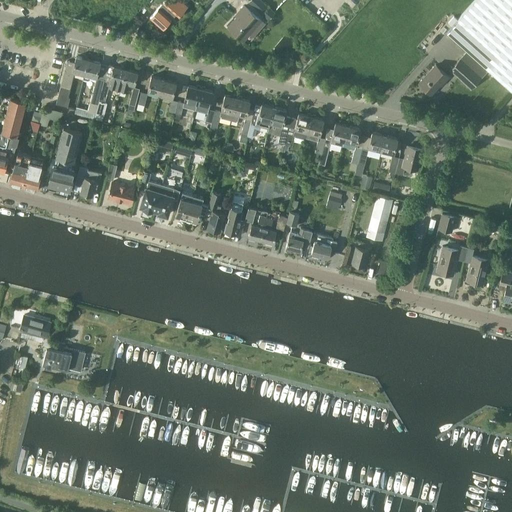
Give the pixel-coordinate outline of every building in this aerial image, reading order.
[(101,0),(97,6),(106,12),(114,0),(101,0)] [(164,0),(164,1),(164,2),(151,17),(163,28),(171,19),(174,22),(179,17),(188,6),(181,0),(164,0)] [(261,0),(249,0),(247,3),(261,15),(269,7),(261,0)] [(511,0),(485,0),(452,38),(466,51),(460,58),(450,69),(471,88),(481,77),(482,77),(488,71),(511,92),(511,90),(511,0)] [(256,32),(265,23),(245,6),(240,11),(241,12),(229,26),(244,39),(253,29),(256,32)] [(76,56),(74,62),(67,60),(60,86),(57,101),(66,103),(70,88),(74,71),(84,73),(88,59),(76,56)] [(98,101),(108,65),(108,64),(106,70),(101,69),(98,68),(100,62),(88,59),(84,73),(96,77),(88,109),(76,106),(75,113),(86,116),(94,118),(98,101)] [(442,84),(449,76),(436,64),(420,82),(431,93),(440,83),(442,84)] [(126,69),(108,65),(94,118),(102,121),(107,102),(105,101),(106,94),(109,95),(110,93),(119,95),(126,69)] [(126,69),(119,95),(121,89),(125,90),(127,83),(134,85),(137,72),(126,69)] [(147,91),(159,94),(164,79),(151,75),(147,91)] [(176,82),(164,79),(159,94),(172,97),(176,82)] [(178,101),(175,113),(181,114),(183,106),(195,109),(197,104),(201,88),(188,84),(184,102),(178,101)] [(128,104),(129,104),(127,109),(134,110),(135,106),(139,88),(133,87),(128,104)] [(197,104),(195,109),(207,113),(208,108),(213,91),(201,88),(197,104)] [(141,92),(138,104),(137,109),(143,111),(144,105),(147,93),(141,92)] [(225,94),(221,110),(221,112),(215,110),(211,126),(217,127),(220,115),(221,116),(221,117),(232,120),(238,98),(225,94)] [(19,136),(17,135),(20,124),(23,113),(25,101),(10,97),(7,109),(4,120),(1,131),(0,130),(0,170),(4,171),(8,156),(13,157),(15,145),(17,145),(19,136)] [(250,101),(238,98),(232,120),(236,121),(237,120),(238,120),(239,114),(246,116),(250,101)] [(171,100),(168,111),(175,113),(178,101),(171,100)] [(262,103),(260,111),(254,110),(251,119),(248,136),(251,137),(254,135),(256,129),(259,130),(260,126),(268,128),(274,107),(262,103)] [(62,111),(54,109),(45,106),(39,124),(47,126),(49,118),(60,121),(62,111)] [(287,110),(274,107),(268,128),(267,132),(280,135),(278,143),(282,144),(280,150),(282,151),(291,117),(285,115),(287,110)] [(204,124),(211,126),(215,110),(208,108),(207,113),(204,124)] [(299,113),(297,118),(291,117),(282,151),(287,152),(289,145),(291,146),(294,135),(305,138),(311,116),(299,113)] [(324,119),(311,116),(305,138),(317,141),(315,152),(321,154),(325,138),(319,137),(319,135),(320,135),(324,119)] [(245,142),(247,136),(248,136),(251,119),(245,118),(239,141),(245,142)] [(344,141),(348,125),(336,122),(331,140),(325,138),(321,154),(315,176),(321,177),(324,165),(325,165),(328,155),(331,143),(344,146),(344,144),(345,141),(344,141)] [(349,125),(348,125),(344,141),(345,141),(344,144),(348,145),(349,142),(356,144),(360,128),(349,125)] [(73,163),(81,131),(63,126),(55,158),(58,159),(56,167),(53,166),(49,183),(69,188),(73,171),(70,170),(72,163),(73,163)] [(369,147),(381,150),(385,135),(373,131),(369,147)] [(397,138),(385,135),(381,150),(393,153),(397,138)] [(156,142),(155,149),(170,152),(171,145),(156,142)] [(190,155),(192,146),(177,142),(175,151),(190,155)] [(351,162),(357,163),(362,148),(355,146),(351,162)] [(405,158),(399,157),(395,173),(402,175),(404,166),(417,169),(422,150),(408,146),(405,158)] [(362,148),(357,163),(356,170),(363,172),(364,165),(368,149),(362,148)] [(13,167),(9,183),(23,187),(31,156),(17,152),(15,160),(16,160),(14,167),(13,167)] [(395,173),(399,157),(392,155),(388,171),(395,173)] [(31,156),(23,187),(36,191),(40,174),(41,167),(43,161),(30,158),(31,156)] [(257,163),(245,160),(244,166),(256,169),(257,163)] [(117,164),(110,163),(106,178),(113,179),(117,164)] [(88,166),(80,164),(74,184),(81,185),(80,193),(82,195),(88,197),(91,196),(92,196),(94,189),(96,189),(101,172),(87,169),(88,166)] [(154,209),(161,183),(149,180),(151,172),(144,170),(142,180),(148,182),(141,205),(144,206),(144,208),(152,210),(152,208),(154,209)] [(370,187),(373,175),(364,172),(361,185),(370,187)] [(134,187),(112,181),(108,198),(130,203),(134,187)] [(167,214),(172,197),(177,199),(180,189),(161,183),(154,209),(160,210),(159,212),(167,214)] [(330,188),(326,204),(339,208),(343,192),(330,188)] [(210,215),(209,219),(206,228),(217,232),(222,214),(219,213),(222,205),(218,204),(221,193),(213,190),(207,206),(213,208),(212,211),(211,211),(210,215)] [(192,195),(182,192),(175,217),(184,220),(187,210),(188,211),(191,200),(192,195)] [(187,210),(184,220),(196,223),(203,198),(192,195),(191,200),(188,211),(187,210)] [(366,236),(382,241),(393,199),(377,195),(366,236)] [(224,231),(235,233),(241,235),(244,220),(239,218),(243,203),(232,200),(224,231)] [(248,206),(244,220),(253,222),(256,209),(248,206)] [(296,225),(299,213),(290,210),(287,223),(296,225)] [(442,211),(438,226),(437,228),(452,232),(456,215),(442,211)] [(283,230),(287,217),(280,215),(276,228),(283,230)] [(248,237),(260,240),(266,218),(259,216),(258,222),(257,226),(252,224),(248,237)] [(266,218),(260,240),(273,243),(277,231),(270,229),(271,225),(273,219),(266,218)] [(306,229),(301,227),(300,233),(290,230),(286,247),(301,250),(302,244),(308,246),(312,231),(306,229)] [(337,241),(333,240),(333,237),(313,232),(311,240),(314,241),(311,253),(328,257),(330,248),(335,249),(337,241)] [(469,244),(468,247),(467,247),(463,260),(470,262),(465,279),(482,283),(488,259),(471,255),(473,249),(474,249),(475,245),(469,244)] [(457,258),(463,260),(467,247),(460,245),(459,250),(443,245),(437,270),(453,274),(457,258)] [(364,266),(369,250),(356,246),(351,263),(364,266)] [(502,299),(511,301),(511,274),(511,275),(511,272),(504,270),(500,284),(506,285),(502,299)] [(47,335),(51,321),(35,316),(36,312),(16,306),(11,325),(20,328),(47,335)] [(61,326),(53,324),(49,337),(60,340),(63,331),(60,330),(61,326)] [(21,344),(41,346),(42,339),(22,336),(21,344)] [(49,348),(46,361),(66,366),(80,369),(81,366),(85,352),(71,348),(64,346),(63,351),(49,348)] [(16,389),(17,390),(21,391),(24,379),(22,379),(18,378),(16,389)]
